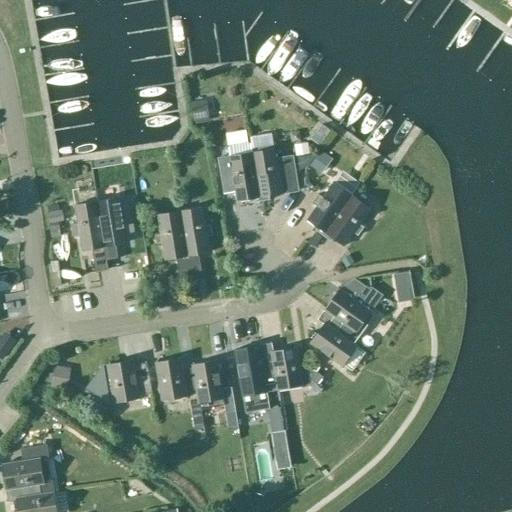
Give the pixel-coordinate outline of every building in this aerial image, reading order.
[(229,156),(218,158),(221,177),(227,176),(229,186),(234,185),(236,201),(249,199),(250,203),(260,201),(252,152),(250,143),(247,142),(230,145),(228,147),(229,156)] [(252,152),(260,201),(269,200),(268,195),(281,193),(279,178),(284,177),(295,175),(292,155),(275,158),(274,148),(252,152)] [(315,156),(315,154),(297,157),(299,170),(305,168),(315,156)] [(323,236),(352,195),(333,182),(322,197),(318,194),(312,203),(316,206),(307,219),(317,226),(315,230),(323,236)] [(370,208),(352,195),(323,236),(331,241),(333,238),(344,245),(353,232),(357,235),(364,227),(359,224),(370,208)] [(119,197),(97,201),(105,251),(115,249),(114,245),(126,243),(124,227),(129,226),(128,215),(122,216),(119,197)] [(105,251),(97,201),(74,205),(78,224),(72,224),(74,235),(79,234),(82,250),(92,248),(96,272),(107,270),(104,251),(105,251)] [(180,211),(190,272),(201,270),(198,254),(209,252),(207,236),(212,235),(210,225),(205,226),(202,207),(180,211)] [(62,210),(47,212),(51,237),(60,236),(58,222),(63,221),(62,210)] [(179,274),(190,272),(180,211),(157,214),(160,233),(155,234),(157,245),(162,244),(164,259),(176,257),(179,274)] [(338,288),(324,308),(335,315),(344,322),(336,332),(345,338),(345,337),(354,344),(375,315),(371,313),(374,309),(363,301),(360,305),(351,298),(338,288)] [(382,297),(371,289),(363,301),(374,309),(382,297)] [(323,323),(309,342),(343,366),(357,347),(357,346),(354,344),(345,337),(345,338),(336,332),(344,322),(335,315),(324,308),(316,318),(323,323)] [(271,343),(258,345),(262,367),(274,365),(276,376),(278,391),(279,391),(302,387),(301,380),(309,379),(310,381),(322,391),(328,383),(309,368),(299,370),(295,346),(272,349),(271,343)] [(258,345),(235,349),(245,413),(269,409),(267,393),(278,391),(276,376),(274,365),(262,367),(258,345)] [(185,391),(197,389),(195,378),(183,380),(181,370),(182,370),(180,356),(156,361),(163,402),(186,398),(185,391)] [(132,359),(108,363),(102,363),(86,387),(110,404),(115,404),(152,398),(146,361),(133,364),(132,359)] [(197,389),(199,404),(223,400),(216,359),(192,363),(193,368),(182,370),(181,370),(183,380),(195,378),(197,389)] [(70,367),(54,365),(51,387),(67,389),(70,367)] [(237,409),(233,387),(226,388),(229,411),(237,409)] [(285,430),(270,432),(277,470),(291,468),(285,430)] [(0,465),(4,488),(28,484),(30,497),(54,493),(54,492),(52,480),(48,458),(46,444),(20,448),(22,462),(0,465)] [(28,484),(4,488),(6,501),(14,500),(16,511),(58,511),(55,492),(54,492),(54,493),(30,497),(28,484)]
